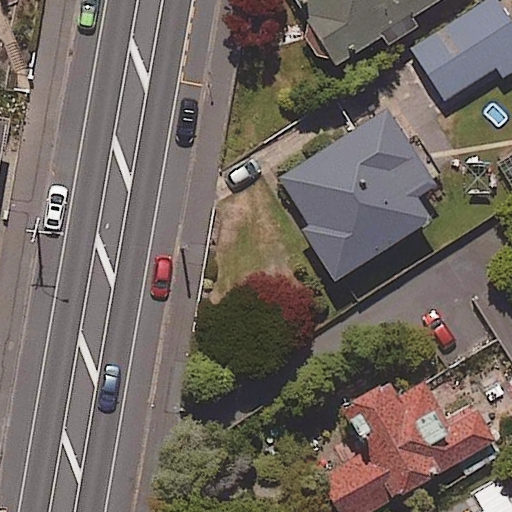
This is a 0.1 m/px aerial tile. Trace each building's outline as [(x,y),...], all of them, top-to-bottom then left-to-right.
[(332,61),(337,69),(381,40),(387,49),(418,28),(412,20),(441,0),(291,0),(297,7),(296,12),(295,17),(295,22),(296,27),(297,31),(299,36),(301,40),(304,44),(307,48),(311,51),(314,54),(319,57),(323,59),(328,60),(332,61)] [(511,71),(511,26),(495,0),(488,0),(412,50),(444,101),(495,68),(502,78),(511,71)] [(415,200),(448,179),(417,130),(408,135),(390,107),(272,183),(335,282),(430,222),(415,200)] [(511,152),(499,162),(511,180),(511,152)] [(443,420),(417,370),(343,409),(365,452),(314,479),(331,511),(370,511),(491,449),(469,406),(443,420)] [(511,511),(511,506),(499,483),(466,502),(471,511),(511,511)]
